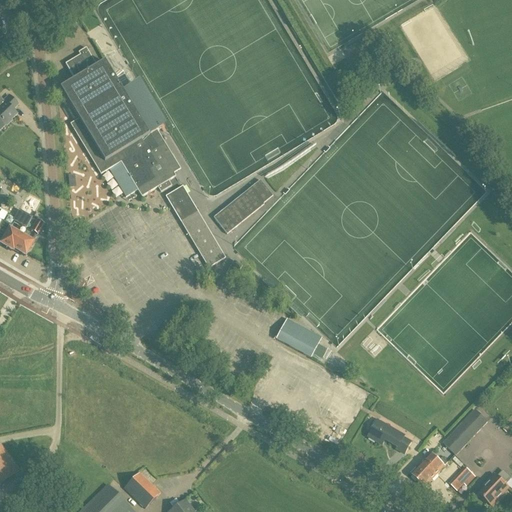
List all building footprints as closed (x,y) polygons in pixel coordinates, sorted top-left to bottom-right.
[(97,67),(86,49),(78,53),(80,56),(65,65),(75,81),(61,90),(79,120),(70,125),(100,176),(109,171),(125,198),(137,191),(142,198),(158,188),(161,193),(171,187),(168,182),(176,177),(174,174),(180,170),(157,132),(149,137),(104,63),(97,67)] [(169,125),(142,80),(127,89),(153,134),(169,125)] [(18,105),(9,95),(3,101),(0,97),(0,130),(16,115),(13,111),(18,105)] [(227,236),(264,206),(263,205),(273,197),(260,181),(213,219),(227,236)] [(14,193),(23,197),(28,186),(19,182),(14,193)] [(182,188),(165,198),(180,222),(180,223),(209,270),(225,259),(197,213),(182,188)] [(32,218),(19,210),(13,221),(26,229),(32,218)] [(46,218),(39,214),(36,213),(34,218),(37,219),(43,223),(46,218)] [(44,224),(43,223),(37,219),(30,231),(38,235),(44,224)] [(33,243),(36,237),(13,224),(11,227),(3,223),(0,221),(0,244),(13,252),(14,250),(26,257),(33,243)] [(310,359),(321,339),(287,321),(276,340),(310,359)] [(460,428),(472,440),(488,423),(475,411),(460,428)] [(378,422),(376,421),(375,421),(371,429),(371,430),(373,431),(368,439),(378,445),(381,440),(397,449),(396,451),(405,456),(413,443),(405,438),(405,437),(378,421),(378,422)] [(456,457),(472,440),(460,428),(444,445),(456,457)] [(435,468),(440,473),(448,465),(443,459),(440,462),(431,455),(422,464),(429,471),(432,467),(433,469),(435,468)] [(2,459),(0,460),(0,475),(3,479),(4,481),(14,474),(2,459)] [(425,489),(440,473),(435,468),(433,469),(432,467),(429,471),(422,464),(411,476),(425,489)] [(466,487),(475,478),(465,468),(449,485),(457,492),(464,485),(466,487)] [(487,483),(490,485),(480,496),(492,507),(509,489),(505,485),(510,479),(503,473),(498,479),(495,475),(487,483)] [(145,511),(161,494),(140,474),(124,490),(145,511)] [(133,511),(108,486),(81,511),(133,511)] [(195,511),(193,511),(185,501),(170,511),(196,511),(195,511)]
